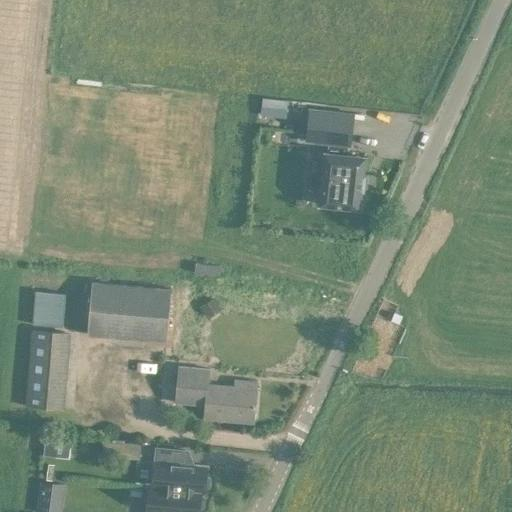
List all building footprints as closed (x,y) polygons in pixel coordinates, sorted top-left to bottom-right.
[(262,96),(260,112),(284,114),(285,98),(262,96)] [(349,144),(352,112),(308,107),(305,139),(327,141),(326,150),(324,150),(318,202),(358,206),(360,187),(362,187),(363,174),(362,174),(364,155),(346,152),(347,143),(349,144)] [(91,280),(86,332),(112,334),(165,340),(170,286),(91,280)] [(37,291),(34,323),(61,325),(63,293),(37,291)] [(212,296),(197,306),(205,318),(219,308),(212,296)] [(62,407),(68,330),(32,327),(25,404),(62,407)] [(177,364),(174,400),(198,403),(197,409),(204,410),(203,417),(252,421),(256,380),(233,377),(233,384),(207,381),(208,367),(177,364)] [(52,434),(50,447),(58,449),(61,435),(52,434)] [(138,454),(139,440),(103,436),(101,450),(138,454)] [(151,484),(148,484),(148,485),(203,490),(204,487),(208,485),(209,476),(205,473),(206,464),(182,461),(184,448),(155,446),(151,484)] [(203,491),(203,490),(148,485),(144,511),(197,511),(198,506),(202,504),(203,496),(199,493),(200,490),(203,491)] [(57,511),(59,499),(39,496),(36,511),(57,511)]
